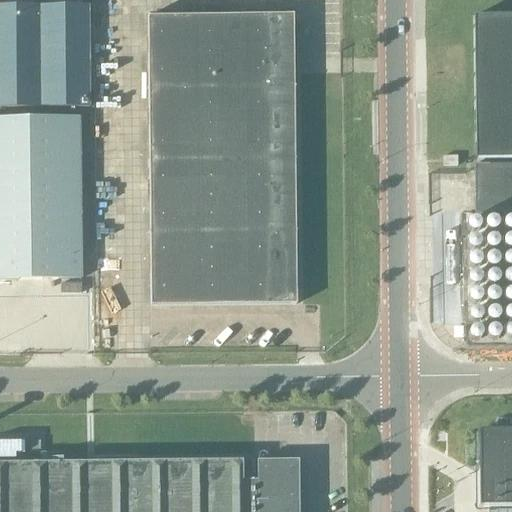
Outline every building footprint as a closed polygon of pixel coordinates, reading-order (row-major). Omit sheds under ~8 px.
[(90,6),(40,7),(42,108),(90,107),(90,6)] [(0,108),(42,108),(40,7),(0,7),(0,108)] [(511,14),(476,15),(477,161),(511,160),(511,14)] [(149,116),(151,307),(296,306),(294,15),(148,17),(149,116)] [(79,117),(0,118),(0,281),(81,280),(79,117)] [(444,157),(444,167),(457,167),(457,157),(444,157)] [(511,215),(511,163),(476,164),(476,216),(511,215)] [(463,223),(463,226),(463,228),(465,231),(468,232),(470,233),(473,232),(475,230),(477,228),(477,225),(476,222),(475,220),(472,219),(469,218),(467,219),(465,221),(463,223)] [(482,223),(481,225),(482,228),(483,231),(486,232),(489,233),(492,232),(494,230),(495,228),(496,225),(495,222),(493,220),(491,219),(488,218),(485,219),(483,220),(482,223)] [(500,223),(500,225),(500,228),(502,231),(504,232),(507,233),(510,232),(511,230),(511,220),(509,219),(506,218),(504,219),(502,220),(500,223)] [(463,241),(463,244),(463,247),(465,249),(468,251),(471,251),(473,250),(475,249),(477,246),(477,244),(476,240),(475,238),(473,237),(470,237),(467,237),(465,239),(463,241)] [(482,241),(481,244),(482,247),(483,249),(486,251),(489,251),(491,251),(494,249),(495,246),(496,244),(495,241),(493,239),(491,237),(488,237),(486,237),(483,239),(482,241)] [(500,241),(500,244),(500,247),(502,249),(504,250),(506,251),(509,251),(511,249),(511,248),(511,238),(508,237),(505,237),(502,239),(500,241)] [(463,260),(463,262),(463,265),(465,267),(467,269),(470,270),(472,269),(475,268),(477,265),(477,263),(477,260),(476,258),(473,256),(470,255),(468,256),(465,257),(463,260)] [(482,260),(481,262),(482,265),(483,267),(485,269),(488,269),(490,269),(493,268),(495,266),(496,263),(495,260),(494,258),(492,256),(489,255),(487,255),(484,257),(482,260)] [(500,259),(500,262),(500,265),(502,267),(504,269),(506,269),(509,269),(511,268),(511,267),(511,257),(510,256),(508,255),(505,255),(502,257),(500,259)] [(500,278),(500,281),(500,283),(502,286),(504,287),(507,288),(509,288),(511,286),(511,285),(511,275),(510,274),(507,273),(504,274),(502,276),(500,278)] [(464,278),(463,281),(464,284),(465,286),(467,287),(470,288),(472,288),(475,286),(477,284),(477,281),(477,279),(476,276),(474,275),(471,274),(468,274),(465,276),(464,278)] [(482,278),(481,281),(482,284),(483,286),(486,287),(488,288),(491,287),(493,286),(495,284),(496,281),(495,278),(494,276),(492,274),(489,274),(486,274),(484,275),(482,278)] [(61,286),(61,295),(82,295),(82,285),(61,286)] [(464,296),(463,299),(464,302),(465,304),(467,306),(470,306),(473,306),(475,304),(477,302),(477,299),(477,296),(475,294),(472,292),(470,292),(467,293),(465,294),(464,296)] [(482,296),(481,299),(482,302),(483,304),(485,306),(488,306),(491,306),(493,305),(495,302),(496,300),(495,297),(494,294),(492,293),(489,292),(486,292),(484,294),(482,296)] [(500,296),(500,299),(500,302),(502,305),(505,306),(508,306),(510,306),(511,304),(511,293),(509,292),(506,292),(504,293),(502,294),(500,296)] [(464,315),(463,318),(464,320),(465,322),(467,324),(470,325),(473,324),(475,323),(477,321),(478,318),(477,315),(476,313),(473,311),(471,310),(468,311),(465,312),(464,315)] [(483,313),(481,317),(482,320),(484,323),(486,324),(489,325),(492,324),(494,322),(496,320),(496,317),(495,314),(493,312),(491,311),(488,310),(485,311),(483,313)] [(500,315),(500,317),(500,320),(502,323),(504,324),(507,325),(510,324),(511,322),(511,312),(509,310),(507,310),(504,311),(502,313),(500,315)] [(465,332),(463,336),(464,339),(466,342),(468,343),(471,343),(474,342),(476,340),(477,338),(478,336),(477,333),(475,330),(473,329),(470,329),(467,330),(465,332)] [(482,333),(482,336),(482,338),(483,341),(486,342),(489,343),(491,343),(494,341),(495,339),(496,336),(496,334),(494,331),(492,329),(489,329),(487,329),(484,330),(482,333)] [(501,333),(500,336),(500,338),(502,341),(505,343),(508,343),(510,342),(511,341),(511,330),(510,329),(507,329),(504,329),(502,331),(501,333)] [(511,511),(511,433),(475,434),(475,510),(511,509),(511,511)] [(0,511),(299,511),(299,461),(0,464),(0,511)]
